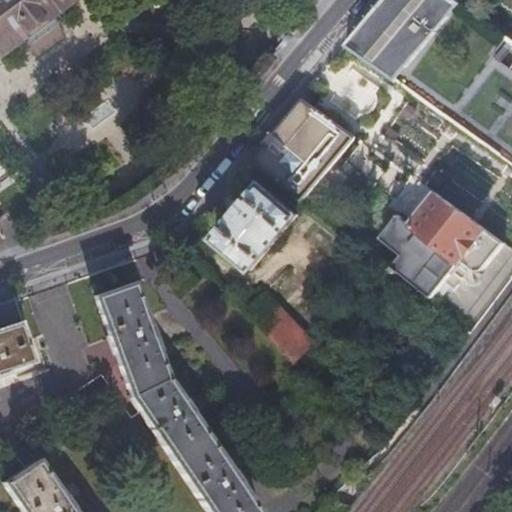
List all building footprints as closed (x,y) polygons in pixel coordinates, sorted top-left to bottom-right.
[(0,0),(0,52),(18,39),(32,57),(48,45),(64,34),(50,15),(70,0),(0,0)] [(382,0),(350,39),(345,44),(395,80),(460,3),(455,0),(382,0)] [(251,160),(302,200),(358,137),(307,102),(306,103),(307,105),(304,108),(303,107),(301,108),(303,109),(300,113),(299,112),(297,113),(298,114),(296,117),(294,117),(293,118),(294,119),(291,122),(290,121),(289,123),(290,124),(287,127),(286,126),(285,128),(286,129),(283,133),(279,137),(277,135),(273,131),(263,143),(265,144),(251,160)] [(511,162),(511,109),(488,145),(511,162)] [(298,214),(262,183),(240,209),(215,239),(251,270),(298,214)] [(396,267),(434,296),(446,281),(456,288),(469,270),(471,271),(483,270),(505,242),(436,193),(413,223),(401,214),(386,233),(409,250),(396,267)] [(166,281),(181,297),(198,281),(184,264),(166,281)] [(93,294),(106,334),(112,353),(118,372),(126,396),(135,409),(203,511),(255,511),(236,482),(241,480),(233,468),(228,470),(188,410),(192,407),(184,395),(179,398),(163,373),(151,337),(156,335),(151,321),(147,323),(134,281),(93,294)] [(247,310),(298,361),(316,343),(265,292),(247,310)] [(0,303),(0,376),(12,372),(11,369),(33,361),(12,299),(0,303)] [(19,471),(33,461),(29,456),(16,465),(19,471)] [(37,458),(33,461),(19,471),(2,482),(21,511),(72,511),(71,509),(75,507),(66,494),(62,497),(37,458)]
